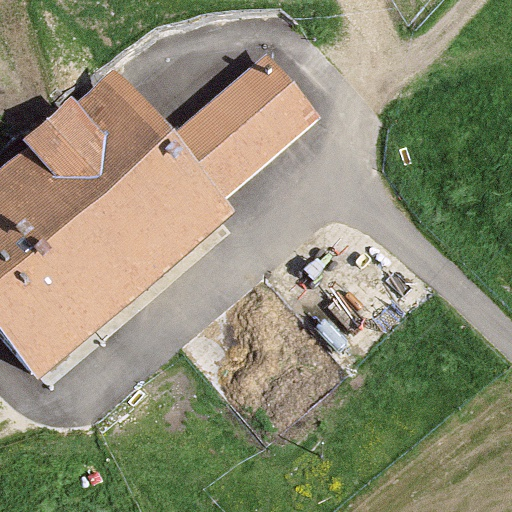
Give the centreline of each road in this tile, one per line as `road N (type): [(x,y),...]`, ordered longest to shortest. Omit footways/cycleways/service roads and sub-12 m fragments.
road 1 (track): [(0,423),(14,414),(82,411),(344,179),(511,344)]
road 2 (track): [(344,179),(372,55),(360,0)]
